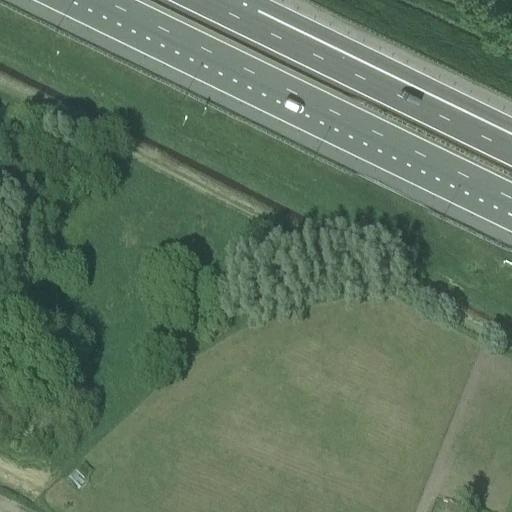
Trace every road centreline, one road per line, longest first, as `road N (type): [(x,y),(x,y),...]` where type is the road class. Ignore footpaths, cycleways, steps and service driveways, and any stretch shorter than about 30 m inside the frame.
road 1 (motorway): [(97,0),(511,199)]
road 2 (motorway): [(511,151),(199,0)]
